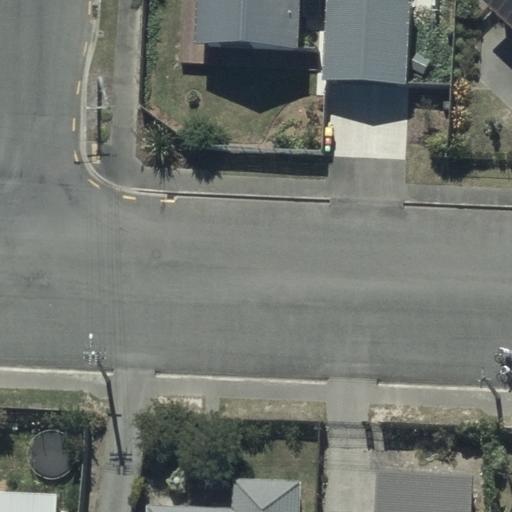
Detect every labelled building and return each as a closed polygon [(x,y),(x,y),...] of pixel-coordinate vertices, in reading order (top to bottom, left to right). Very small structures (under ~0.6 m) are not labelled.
[(200,0),(198,47),(301,51),(303,0),(200,0)] [(411,0),(326,0),(322,83),(407,87),(411,0)] [(511,0),(479,0),(511,30),(511,0)] [(375,511),(471,511),(473,475),(377,471),(375,511)] [(235,511),(303,511),(304,495),(236,494),(235,511)]
